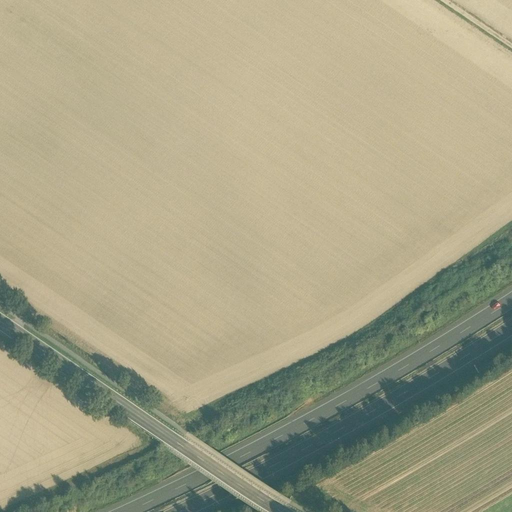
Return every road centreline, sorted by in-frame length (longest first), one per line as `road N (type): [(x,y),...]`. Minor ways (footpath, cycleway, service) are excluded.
road 1 (motorway): [(511,297),(335,404),(120,511)]
road 2 (motorway): [(172,511),(342,425),(511,323)]
road 3 (tertiary): [(280,511),(0,323)]
